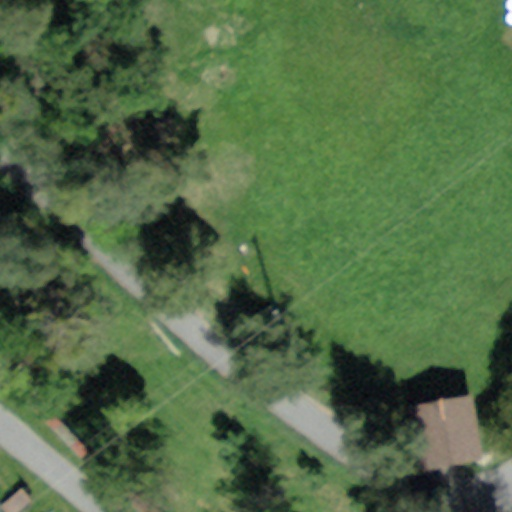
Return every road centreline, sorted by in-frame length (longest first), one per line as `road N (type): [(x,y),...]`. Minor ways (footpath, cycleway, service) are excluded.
road 1 (residential): [(0,157),(217,346),(360,449),(433,492),(511,493)]
road 2 (track): [(0,422),(108,511)]
